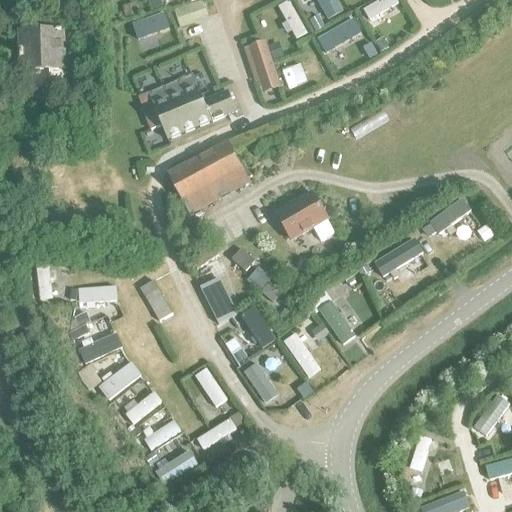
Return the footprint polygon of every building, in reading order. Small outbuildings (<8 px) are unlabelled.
[(160,0),(150,0),(154,12),(163,9),(160,0)] [(344,16),(333,0),(320,0),(333,22),(344,16)] [(398,9),(392,0),(388,0),(363,15),(369,26),(398,9)] [(173,11),(179,30),(195,26),(193,20),(206,16),(201,2),(173,11)] [(306,39),(288,7),(277,13),(295,46),(306,39)] [(137,8),(125,9),(126,20),(138,18),(137,8)] [(317,17),(308,22),(314,33),(323,28),(317,17)] [(20,53),(20,59),(22,59),(22,71),(47,71),(48,84),(61,84),(61,89),(79,89),(79,70),(61,71),(60,21),(31,22),(31,34),(21,34),(22,53),(20,53)] [(353,24),(316,45),(323,58),(360,37),(353,24)] [(383,40),(375,44),(381,55),(389,50),(383,40)] [(265,44),(249,49),(264,95),(280,90),(265,44)] [(372,44),(363,49),(369,59),(377,54),(372,44)] [(278,45),(268,50),(272,61),(283,57),(278,45)] [(212,123),(211,123),(236,113),(228,94),(204,104),(193,77),(137,100),(151,132),(161,128),(167,142),(212,123)] [(174,190),(189,217),(249,183),(232,153),(228,144),(167,176),(174,190)] [(275,216),(291,243),(327,222),(312,195),(275,216)] [(464,201),(432,225),(441,236),(473,212),(464,201)] [(196,226),(186,227),(188,251),(199,250),(196,226)] [(430,226),(422,232),(428,239),(436,234),(430,226)] [(486,227),(476,234),(483,244),(493,238),(486,227)] [(190,262),(197,272),(218,258),(211,247),(190,262)] [(232,262),(245,274),(255,264),(241,252),(232,262)] [(414,252),(382,271),(389,284),(422,265),(414,252)] [(49,272),(35,273),(39,305),(52,303),(49,272)] [(201,290),(219,326),(237,317),(219,281),(201,290)] [(159,324),(172,317),(153,283),(140,291),(159,324)] [(268,286),(261,296),(273,306),(281,297),(268,286)] [(116,293),(78,295),(78,310),(117,308),(116,293)] [(353,336),(330,300),(318,308),(342,344),(353,336)] [(272,346),(250,314),(239,321),(249,336),(244,340),(250,349),(256,345),(261,353),(272,346)] [(84,315),(73,320),(77,330),(83,327),(89,325),(84,315)] [(77,330),(67,335),(71,343),(87,336),(83,327),(77,330)] [(323,328),(313,335),(319,344),(329,337),(323,328)] [(83,371),(122,355),(116,340),(92,350),(90,344),(80,348),(83,354),(77,356),(83,371)] [(236,340),(225,346),(237,366),(247,359),(236,340)] [(296,340),(283,349),(307,386),(320,377),(296,340)] [(253,367),(242,374),(260,402),(270,395),(253,367)] [(130,369),(97,394),(108,408),(141,384),(130,369)] [(206,374),(194,383),(214,414),(227,406),(206,374)] [(306,385),(296,391),(303,401),(313,395),(306,385)] [(132,431),(161,409),(153,398),(124,420),(132,431)] [(509,411),(496,402),(473,434),(485,443),(509,411)] [(240,414),(230,421),(236,431),(246,424),(240,414)] [(150,457),(180,438),(173,427),(143,446),(150,457)] [(227,427),(197,445),(203,455),(224,443),(227,449),(234,445),(230,439),(233,437),(227,427)] [(431,446),(419,443),(408,475),(421,479),(431,446)] [(156,458),(146,464),(149,469),(159,463),(156,458)] [(163,487),(188,471),(179,458),(155,474),(163,487)] [(511,465),(485,473),(488,488),(511,481),(511,465)] [(412,489),(410,497),(419,499),(421,491),(412,489)] [(457,500),(429,511),(461,511),(462,511),(457,500)]
